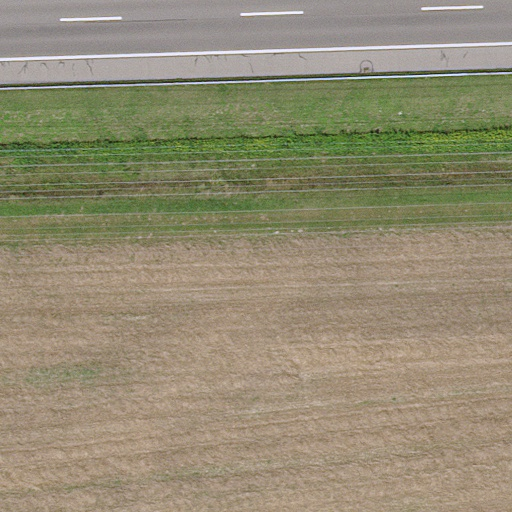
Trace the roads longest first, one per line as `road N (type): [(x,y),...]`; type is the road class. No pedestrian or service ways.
road 1 (track): [(0,162),(511,146)]
road 2 (motorway): [(0,23),(511,7)]
